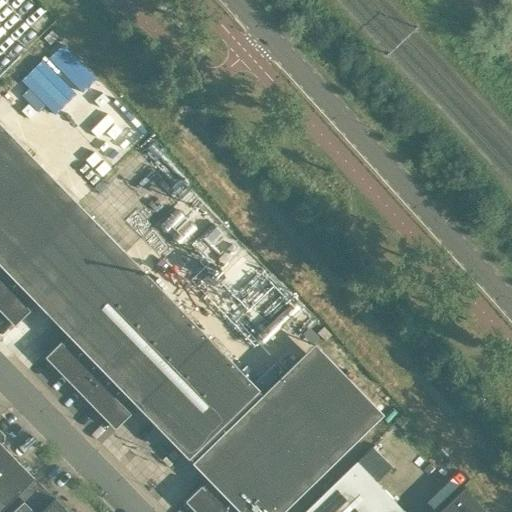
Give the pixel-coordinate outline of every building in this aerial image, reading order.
[(127,395),(191,460),(261,394),(205,336),(111,240),(0,125),(0,309),(4,313),(13,322),(35,300),(69,335),(56,348),(46,357),(112,425),(126,413),(128,410),(120,402),(127,395)] [(278,511),(380,413),(312,344),(261,394),(191,460),(208,477),(185,500),(197,511),(278,511)] [(51,370),(43,378),(82,420),(91,412),(51,370)] [(0,509),(33,478),(0,444),(0,442),(2,441),(2,435),(0,432),(0,509)] [(303,511),(404,511),(355,462),(303,511)] [(40,484),(22,501),(33,511),(39,511),(54,498),(40,484)] [(485,511),(463,485),(447,501),(456,511),(485,511)] [(33,511),(22,501),(10,511),(67,511),(54,498),(39,511),(33,511)] [(456,511),(447,501),(435,511),(456,511)]
